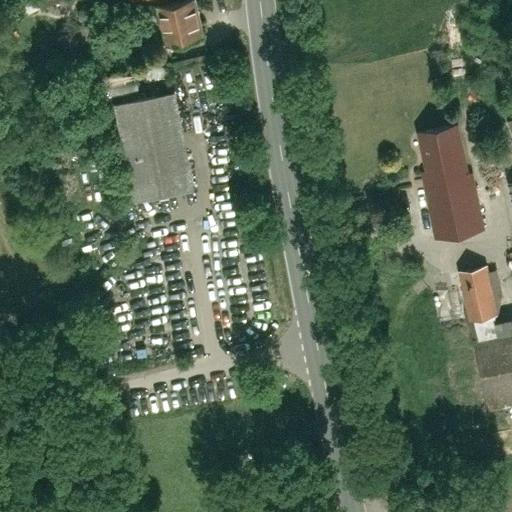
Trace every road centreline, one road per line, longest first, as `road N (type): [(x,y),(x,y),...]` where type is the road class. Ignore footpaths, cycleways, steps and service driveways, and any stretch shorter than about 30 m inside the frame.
road 1 (primary): [(349,511),(273,94),(264,0)]
road 2 (track): [(343,344),(0,410)]
